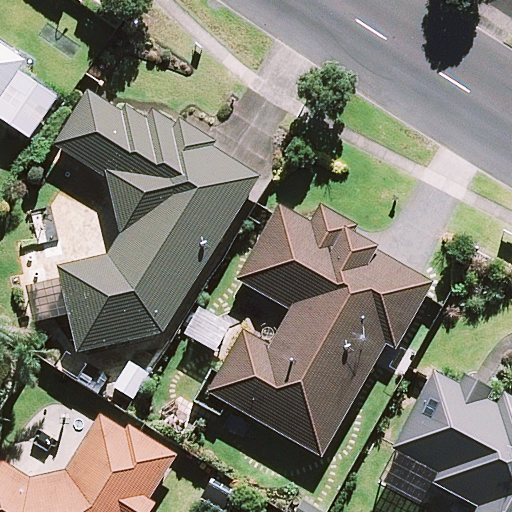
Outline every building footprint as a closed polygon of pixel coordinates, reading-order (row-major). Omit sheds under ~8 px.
[(0,100),(24,66),(0,49),(0,100)] [(107,262),(55,274),(58,286),(24,293),(32,327),(67,319),(76,358),(158,339),(256,180),(129,102),(118,121),(84,100),(53,151),(104,183),(115,239),(107,262)] [(428,288),(281,205),(235,285),(289,315),(267,354),(240,339),(206,398),(319,461),(385,345),(394,349),(428,288)] [(511,511),(511,398),(505,394),(498,406),(489,401),(494,391),(465,376),(459,386),(434,372),(430,380),(392,452),(440,477),(436,485),(479,508),(476,511),(511,511)] [(145,511),(175,463),(99,418),(52,498),(0,467),(0,511),(145,511)]
